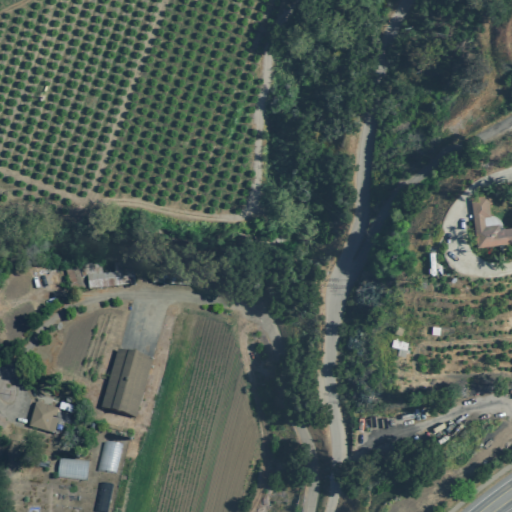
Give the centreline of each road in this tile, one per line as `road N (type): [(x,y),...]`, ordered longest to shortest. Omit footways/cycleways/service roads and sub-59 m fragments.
road 1 (track): [(336,465),(374,444),(511,408),(486,457),(411,511)]
road 2 (residential): [(334,306),(357,222),(365,124),(389,25),(403,0)]
road 3 (residential): [(334,306),(389,204),(436,163),(511,118)]
road 4 (residential): [(327,511),(336,465),(329,387),(334,306)]
